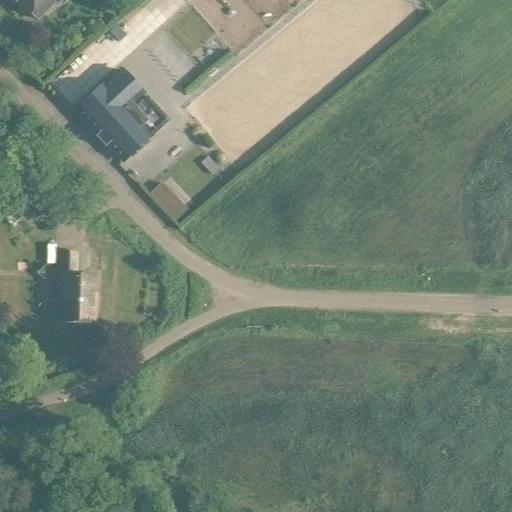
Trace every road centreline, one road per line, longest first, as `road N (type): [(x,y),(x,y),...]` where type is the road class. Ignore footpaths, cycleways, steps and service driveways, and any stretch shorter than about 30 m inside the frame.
road 1 (unclassified): [(247,294),(196,270),(156,237),(0,76)]
road 2 (unclassified): [(0,438),(247,294)]
road 3 (unclassified): [(511,304),(247,294)]
road 4 (unknown): [(84,388),(101,511)]
